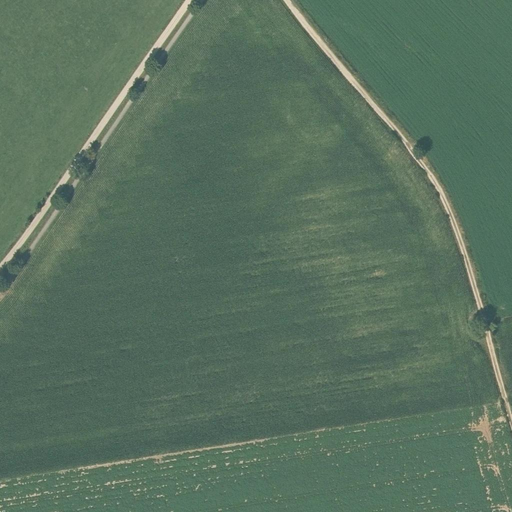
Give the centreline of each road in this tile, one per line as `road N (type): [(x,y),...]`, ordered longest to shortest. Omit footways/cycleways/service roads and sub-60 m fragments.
road 1 (track): [(286,0),(442,200),(511,427)]
road 2 (track): [(189,0),(0,267)]
